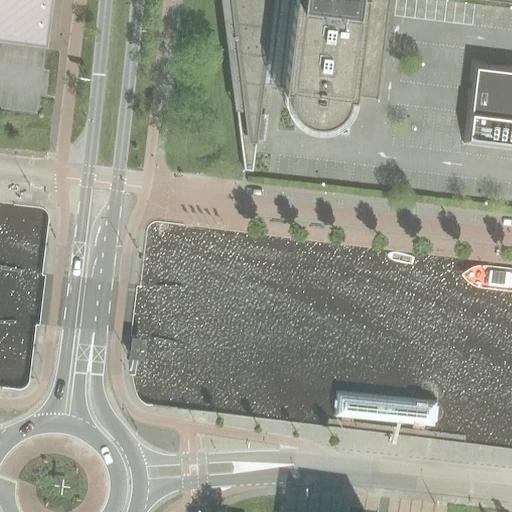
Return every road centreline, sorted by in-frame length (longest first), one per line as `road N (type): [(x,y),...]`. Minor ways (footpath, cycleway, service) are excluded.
road 1 (primary): [(105,0),(62,375),(37,425)]
road 2 (primary): [(98,347),(138,0)]
road 3 (unclassified): [(511,238),(181,192)]
road 4 (unclassified): [(137,508),(170,486),(354,471)]
road 5 (unclassified): [(354,471),(296,458),(136,458)]
road 6 (unclassified): [(354,471),(511,488)]
road 7 (primary): [(136,458),(99,406),(98,347)]
